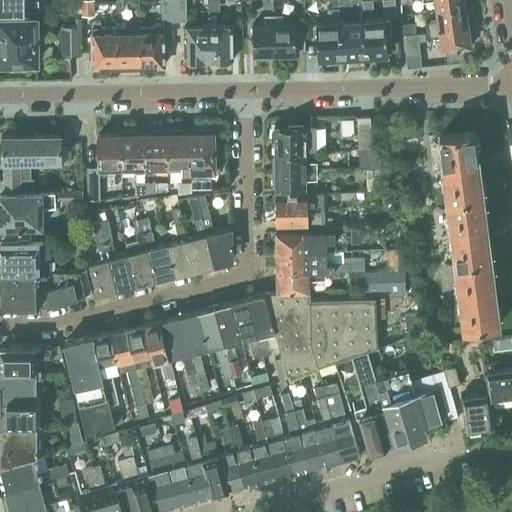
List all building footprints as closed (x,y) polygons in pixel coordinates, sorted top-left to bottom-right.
[(0,0),(0,11),(27,11),(39,11),(38,0),(0,0)] [(94,0),(86,0),(82,0),(83,14),(95,13),(94,0)] [(174,20),(173,0),(161,0),(162,20),(174,20)] [(186,0),(173,0),(174,20),(186,20),(186,0)] [(373,0),(363,0),(364,10),(374,9),(373,0)] [(395,0),(384,0),(385,16),(397,15),(395,0)] [(435,0),(437,9),(469,5),(468,0),(435,0)] [(53,10),(65,9),(65,1),(52,1),(53,10)] [(427,20),(428,29),(469,25),(467,14),(470,14),(469,5),(437,9),(438,19),(427,20)] [(341,8),(329,8),(329,20),(315,21),(315,36),(318,36),(319,57),(321,57),(322,60),(336,59),(336,56),(343,56),(341,8)] [(27,11),(0,11),(0,61),(20,62),(24,65),(33,65),(37,61),(38,61),(37,17),(27,17),(27,11)] [(208,13),(208,24),(209,58),(214,57),(214,59),(220,59),(220,60),(221,61),(222,62),(224,63),(225,63),(226,63),(228,63),(229,63),(230,62),(231,62),(232,61),(232,60),(233,59),(233,23),(217,24),(217,13),(208,13)] [(274,54),(274,14),(265,14),(265,23),(253,23),(254,54),(256,54),(256,57),(268,57),(268,54),(274,54)] [(283,14),(274,14),(274,54),(281,53),(281,56),(294,56),(294,53),(296,53),(295,22),(283,22),(283,14)] [(76,25),(62,25),(63,54),(82,53),(82,17),(76,17),(76,25)] [(389,17),(364,18),(366,54),(372,54),(372,57),(387,56),(387,53),(389,53),(387,32),(390,32),(389,17)] [(364,18),(341,20),(343,56),(349,55),(350,58),(364,57),(364,54),(366,54),(364,18)] [(102,21),(92,21),(93,65),(104,65),(107,67),(113,67),(116,65),(118,65),(117,25),(116,25),(116,27),(102,27),(102,21)] [(416,21),(403,23),(405,33),(417,31),(416,21)] [(155,26),(141,26),(141,64),(143,64),(146,66),(152,66),(155,64),(165,64),(164,24),(155,24),(155,26)] [(209,58),(208,24),(185,24),(185,59),(186,59),(187,60),(187,61),(188,62),(189,63),(191,64),(192,64),(193,64),(195,63),(197,62),(199,61),(199,59),(204,59),(204,58),(209,58)] [(125,25),(117,25),(118,65),(127,65),(130,67),(136,67),(139,64),(141,64),(141,26),(126,26),(125,25)] [(469,25),(428,29),(429,38),(441,37),(442,48),(445,47),(446,50),(456,49),(459,47),(460,47),(460,45),(474,43),(473,33),(470,34),(469,25)] [(422,53),(420,32),(405,34),(407,54),(422,53)] [(359,136),(359,148),(372,147),(371,123),(358,124),(359,136)] [(275,134),(275,150),(306,150),(317,150),(316,126),(303,126),(303,124),(290,124),(290,126),(280,126),(280,124),(276,124),(273,127),(273,134),(275,134)] [(199,131),(191,131),(192,170),(218,169),(218,153),(215,153),(214,128),(199,128),(199,131)] [(153,132),(144,132),(146,171),(154,171),(154,165),(169,165),(168,129),(153,129),(153,132)] [(183,129),(168,129),(169,165),(183,165),(183,170),(192,170),(191,131),(183,132),(183,129)] [(440,134),(449,199),(484,194),(476,129),(440,134)] [(121,130),(121,133),(122,166),(136,166),(136,171),(146,171),(144,132),(137,132),(137,130),(121,130)] [(5,178),(0,178),(0,189),(34,189),(34,177),(31,177),(31,160),(72,160),(72,146),(62,146),(62,133),(3,134),(3,161),(5,161),(5,178)] [(122,166),(121,133),(98,133),(99,166),(87,166),(88,199),(101,199),(100,172),(109,171),(109,166),(122,166)] [(276,161),(276,169),(317,168),(317,161),(306,161),(306,150),(275,150),(276,152),(273,152),(273,161),(276,161)] [(317,168),(276,169),(276,178),(273,178),(274,187),(276,187),(276,188),(306,188),(306,177),(317,177),(317,168)] [(364,168),(365,180),(379,180),(378,168),(364,168)] [(193,178),(193,181),(192,189),(211,188),(211,178),(193,178)] [(157,181),(145,182),(146,193),(157,191),(157,181)] [(192,189),(193,181),(179,183),(179,193),(192,191),(192,189)] [(146,193),(145,182),(135,182),(135,194),(146,193)] [(83,190),(58,190),(59,199),(83,199),(83,190)] [(0,210),(0,219),(1,220),(1,224),(0,224),(0,238),(19,238),(19,237),(31,236),(31,225),(43,225),(43,205),(53,205),(53,191),(0,192),(0,202),(0,204),(1,205),(1,210),(0,210)] [(275,207),(275,209),(324,208),(325,208),(325,192),(276,192),(276,201),(275,207)] [(449,199),(457,262),(492,258),(484,194),(449,199)] [(206,196),(198,198),(214,263),(233,258),(233,225),(217,229),(216,225),(213,226),(206,196)] [(198,198),(191,200),(199,234),(187,237),(195,268),(214,263),(198,198)] [(179,239),(167,242),(175,273),(195,268),(187,237),(180,207),(172,209),(179,239)] [(324,208),(275,209),(275,210),(277,216),(277,225),(280,225),(333,224),(333,216),(324,216),(324,208)] [(108,218),(101,220),(117,287),(137,282),(129,251),(117,254),(108,218)] [(149,218),(142,220),(155,278),(175,273),(167,242),(155,245),(152,230),(149,218)] [(117,287),(101,220),(92,222),(101,258),(90,261),(98,292),(117,287)] [(139,239),(126,242),(129,251),(137,282),(155,278),(142,220),(134,222),(137,234),(139,239)] [(277,252),(327,250),(326,240),(347,239),(347,229),(277,230),(277,252)] [(0,269),(46,269),(45,241),(0,241),(0,269)] [(409,248),(389,249),(390,268),(410,267),(409,248)] [(278,272),(326,271),(365,270),(364,256),(343,256),(343,259),(327,260),(327,250),(277,252),(278,272)] [(492,258),(457,262),(465,326),(500,322),(492,258)] [(46,269),(0,269),(0,301),(3,305),(40,305),(40,304),(48,304),(86,295),(81,274),(81,271),(80,270),(46,269)] [(407,269),(362,271),(362,291),(393,290),(393,294),(408,293),(407,269)] [(86,270),(81,271),(81,274),(86,295),(93,293),(87,274),(86,270)] [(278,291),(310,290),(310,279),(326,279),(326,271),(278,272),(278,291)] [(360,281),(360,271),(350,271),(350,281),(360,281)] [(319,365),(353,354),(368,349),(379,346),(376,297),(310,299),(310,290),(278,291),(265,291),(275,330),(283,356),(286,356),(292,375),(319,366),(319,365)] [(267,332),(275,330),(265,291),(248,296),(258,334),(263,354),(272,351),(267,332)] [(248,296),(232,300),(242,338),(250,336),(255,356),(263,354),(248,296)] [(234,341),(242,338),(232,300),(215,304),(234,374),(242,371),(234,341)] [(225,376),(234,374),(215,304),(199,308),(209,347),(217,345),(225,376)] [(201,349),(209,347),(199,308),(182,313),(200,380),(202,389),(211,387),(201,349)] [(422,332),(418,311),(407,313),(411,335),(422,332)] [(190,383),(200,380),(182,313),(165,317),(175,356),(183,354),(190,383)] [(161,318),(145,322),(154,359),(162,357),(169,387),(178,385),(161,318)] [(145,322),(128,326),(146,402),(155,399),(146,361),(154,359),(145,322)] [(128,326),(111,330),(120,368),(128,366),(140,416),(149,414),(146,402),(128,326)] [(111,330),(94,334),(111,402),(119,400),(112,369),(120,368),(111,330)] [(111,402),(94,334),(65,341),(88,433),(116,424),(111,402)] [(511,337),(492,339),(494,350),(511,347),(511,337)] [(0,348),(0,367),(0,370),(37,370),(37,358),(56,358),(63,356),(60,343),(51,345),(37,345),(37,344),(4,345),(0,348)] [(368,349),(353,354),(369,412),(354,417),(364,452),(394,443),(376,377),(368,349)] [(292,376),(292,375),(286,356),(283,356),(275,359),(281,379),(286,377),(292,376)] [(485,362),(488,383),(490,397),(491,397),(511,394),(511,366),(501,368),(500,360),(485,362)] [(456,366),(444,367),(449,384),(460,381),(456,366)] [(409,367),(376,377),(394,443),(428,433),(425,424),(457,415),(449,384),(444,367),(412,376),(409,367)] [(0,370),(0,397),(37,396),(37,381),(45,380),(45,370),(37,370),(0,370)] [(337,380),(324,384),(344,457),(360,452),(350,416),(348,417),(337,380)] [(254,387),(256,395),(272,390),(270,382),(254,387)] [(488,383),(478,384),(479,393),(462,395),(467,429),(495,425),(491,397),(490,397),(488,383)] [(326,423),(317,425),(328,461),(344,457),(324,384),(316,386),(326,423)] [(70,386),(55,387),(56,395),(70,394),(70,386)] [(290,391),(282,393),(285,401),(292,399),(290,391)] [(237,392),(222,397),(224,406),(240,401),(237,392)] [(300,394),(291,396),(295,408),(303,406),(300,394)] [(0,397),(1,423),(37,422),(37,396),(0,397)] [(72,396),(63,396),(63,408),(75,408),(72,396)] [(180,396),(168,400),(170,408),(183,404),(180,396)] [(221,397),(207,402),(209,409),(223,404),(221,397)] [(208,408),(206,403),(189,408),(191,413),(208,408)] [(304,406),(295,408),(311,466),(328,461),(317,425),(315,418),(308,420),(304,406)] [(293,432),(285,434),(295,470),(311,466),(295,408),(287,411),(293,432)] [(186,420),(183,410),(173,413),(176,423),(186,420)] [(122,415),(114,416),(116,423),(123,421),(122,415)] [(271,415),(262,418),(278,475),(295,470),(285,434),(277,437),(271,415)] [(138,423),(141,431),(156,426),(154,418),(138,423)] [(260,441),(252,444),(262,480),(278,475),(262,418),(255,420),(260,441)] [(1,423),(1,464),(33,455),(42,453),(41,422),(37,422),(1,423)] [(238,424),(230,427),(245,484),(262,480),(252,444),(244,446),(238,424)] [(228,450),(220,452),(230,488),(245,484),(230,427),(222,429),(228,450)] [(119,430),(104,435),(106,444),(122,439),(119,430)] [(206,433),(198,436),(214,493),(230,488),(220,452),(212,455),(206,433)] [(195,459),(186,462),(196,498),(214,493),(198,436),(189,438),(195,459)] [(173,443),(163,445),(179,503),(196,498),(186,462),(179,464),(173,443)] [(131,444),(124,446),(126,456),(134,453),(131,444)] [(160,469),(147,473),(157,509),(179,503),(163,445),(154,448),(160,469)] [(134,454),(126,456),(141,511),(145,511),(157,509),(147,473),(140,475),(134,454)] [(33,455),(1,464),(8,489),(66,473),(69,472),(66,463),(37,471),(33,455)] [(123,479),(115,482),(123,511),(141,511),(126,456),(118,458),(123,479)] [(102,463),(93,465),(105,511),(123,511),(115,482),(107,484),(102,463)] [(105,511),(93,465),(85,467),(91,488),(81,491),(86,511),(105,511)] [(8,489),(6,490),(11,509),(9,510),(9,511),(82,511),(79,502),(70,505),(67,493),(59,495),(56,485),(69,482),(66,473),(8,489)]
